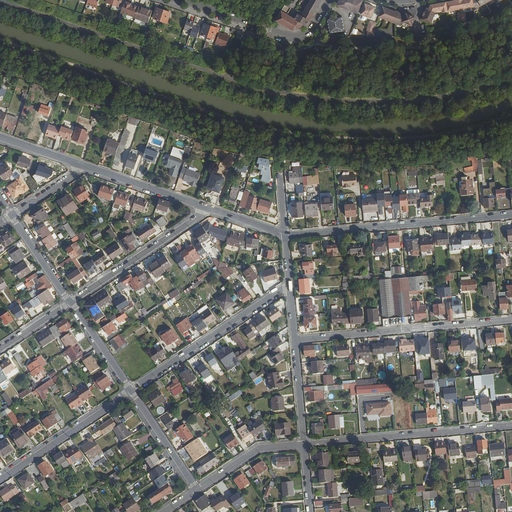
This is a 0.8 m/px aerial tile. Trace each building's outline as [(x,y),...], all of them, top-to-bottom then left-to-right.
[(136,16),(139,6),(131,3),(132,2),(126,0),(126,1),(125,1),(121,11),(136,16)] [(313,16),(316,10),(321,2),(321,0),(311,0),(310,1),(303,15),(310,19),(310,20),(313,16)] [(360,7),(353,4),(354,0),(339,0),(337,5),(350,10),(350,11),(358,14),(360,7)] [(458,10),(456,0),(447,2),(448,11),(448,12),(458,10)] [(473,7),(472,0),(462,0),(465,9),(473,7)] [(485,3),(483,0),(472,0),(473,7),(474,10),(478,9),(477,6),(480,5),(480,6),(485,3)] [(432,23),(437,11),(443,10),(443,12),(448,11),(447,2),(432,5),(430,9),(428,8),(427,12),(425,11),(424,15),(425,15),(423,19),(432,23)] [(371,15),(374,7),(364,3),(361,11),(371,15)] [(306,25),(310,19),(303,15),(298,12),(294,17),(287,13),(291,7),(285,4),(277,20),(294,29),(296,25),(299,27),(301,26),(302,26),(303,23),(306,25)] [(149,22),(153,10),(139,6),(136,16),(136,17),(149,22)] [(392,22),(395,12),(382,6),(379,17),(392,22)] [(161,20),(164,9),(157,7),(153,18),(161,20)] [(167,22),(171,11),(164,9),(161,20),(167,22)] [(412,26),(415,17),(405,13),(405,15),(398,13),(395,23),(408,28),(409,25),(412,26)] [(345,30),(343,16),(329,19),(331,33),(345,30)] [(193,25),(194,21),(187,18),(184,28),(191,31),(193,25)] [(374,29),(376,23),(370,20),(367,28),(374,29)] [(197,36),(201,24),(197,22),(196,26),(193,25),(191,31),(190,34),(197,36)] [(208,36),(212,25),(204,22),(200,34),(208,36)] [(434,31),(433,24),(429,25),(428,24),(425,25),(427,32),(434,31)] [(214,38),(218,27),(212,25),(208,36),(214,38)] [(226,45),(230,34),(226,33),(220,31),(216,42),(226,45)] [(48,116),(50,111),(40,108),(39,113),(48,116)] [(13,131),(17,118),(6,115),(2,126),(2,127),(13,131)] [(96,126),(99,117),(93,115),(90,124),(96,126)] [(139,128),(141,121),(130,117),(127,123),(139,128)] [(58,136),(61,129),(49,125),(46,134),(53,137),(52,138),(57,139),(58,136)] [(70,140),(73,131),(68,129),(68,128),(64,126),(63,127),(61,127),(61,129),(58,136),(64,138),(65,140),(67,140),(70,140)] [(84,143),(88,131),(76,127),(72,139),(84,143)] [(125,143),(127,140),(126,139),(128,137),(127,136),(129,133),(124,129),(119,145),(115,156),(113,163),(117,167),(119,164),(118,163),(120,161),(119,160),(121,157),(120,156),(122,154),(121,153),(124,150),(123,149),(125,147),(124,146),(126,144),(125,143)] [(115,156),(119,145),(107,141),(103,150),(112,154),(112,155),(115,156)] [(181,161),(183,154),(187,156),(186,157),(188,157),(192,158),(194,149),(185,146),(184,151),(173,148),(166,167),(171,168),(169,175),(176,178),(182,161),(181,161)] [(146,149),(143,158),(155,162),(158,153),(146,149)] [(136,170),(140,158),(130,154),(125,166),(136,170)] [(476,155),(476,154),(468,155),(468,158),(471,158),(472,165),(464,166),(465,171),(473,169),(478,169),(477,158),(476,155)] [(28,169),(30,161),(20,157),(17,165),(28,169)] [(270,180),(268,160),(258,158),(257,163),(260,164),(258,168),(262,170),(261,174),(263,175),(262,181),(269,183),(270,180)] [(19,176),(15,169),(13,171),(14,172),(13,173),(7,164),(0,168),(0,172),(4,179),(10,176),(11,177),(10,178),(11,181),(15,179),(19,176)] [(56,172),(39,166),(36,174),(32,177),(37,185),(56,172)] [(302,182),(301,166),(293,166),(293,172),(289,172),(290,183),(302,182)] [(195,189),(201,175),(183,168),(179,178),(184,179),(183,181),(192,184),(191,187),(195,189)] [(219,194),(225,178),(212,174),(206,189),(219,194)] [(357,184),(356,174),(342,176),(343,187),(348,187),(348,185),(350,185),(357,184)] [(471,186),(470,178),(467,178),(467,175),(461,175),(462,186),(460,187),(461,193),(473,192),(473,186),(471,186)] [(28,188),(19,176),(15,179),(16,181),(7,187),(13,197),(23,192),(28,188)] [(495,187),(495,181),(489,181),(489,187),(483,188),(483,195),(488,195),(488,198),(484,198),(484,206),(494,205),(494,197),(496,197),(496,196),(495,187)] [(90,196),(83,185),(78,189),(79,189),(74,192),(81,202),(90,196)] [(111,200),(114,191),(105,188),(106,186),(102,185),(98,196),(102,197),(102,196),(111,200)] [(511,189),(510,186),(505,186),(505,185),(500,185),(500,187),(495,187),(496,196),(503,196),(503,197),(506,197),(506,195),(511,195),(511,192),(511,189)] [(234,204),(237,196),(235,196),(237,190),(231,188),(228,198),(229,199),(228,202),(234,204)] [(256,202),(257,199),(249,196),(250,192),(244,190),(239,206),(256,212),(257,211),(259,203),(256,202)] [(385,194),(384,191),(377,192),(377,198),(378,208),(379,213),(382,212),(382,205),(385,204),(385,194)] [(420,196),(419,192),(407,193),(407,203),(416,202),(416,200),(420,200),(420,196)] [(125,206),(128,197),(117,193),(114,203),(125,206)] [(407,203),(407,193),(399,193),(400,195),(400,205),(408,204),(407,203)] [(433,204),(432,193),(428,194),(428,196),(420,196),(420,200),(420,205),(433,204)] [(392,195),(392,194),(385,194),(385,204),(386,206),(389,206),(390,212),(393,212),(392,195)] [(77,208),(69,195),(61,200),(62,202),(59,204),(66,215),(77,208)] [(400,205),(400,195),(392,195),(393,212),(397,211),(397,209),(401,209),(400,205)] [(334,208),(333,197),(320,198),(322,209),(334,208)] [(143,212),(147,202),(135,198),(132,208),(143,212)] [(378,208),(377,198),(362,199),(363,209),(378,208)] [(166,212),(169,203),(160,200),(157,209),(166,212)] [(269,214),(272,203),(260,200),(259,203),(257,211),(269,214)] [(302,216),(301,202),(292,202),(293,216),(302,216)] [(355,214),(354,203),(344,204),(346,215),(355,214)] [(318,214),(317,204),(304,205),(305,216),(318,214)] [(45,219),(40,211),(30,217),(34,223),(33,223),(35,226),(45,219)] [(166,225),(162,218),(156,222),(160,229),(166,225)] [(226,232),(211,226),(209,223),(202,227),(207,235),(223,241),(226,232)] [(156,231),(151,224),(148,226),(147,225),(136,233),(141,241),(156,231)] [(56,244),(50,234),(51,234),(45,225),(37,231),(39,233),(38,234),(40,236),(41,236),(43,239),(42,240),(48,250),(56,244)] [(75,235),(71,228),(69,225),(65,228),(72,238),(75,235)] [(79,233),(75,226),(71,228),(75,235),(79,233)] [(207,235),(202,227),(194,233),(195,235),(200,243),(209,237),(207,235)] [(116,236),(111,228),(107,230),(112,239),(116,236)] [(128,244),(135,239),(129,230),(125,232),(127,236),(119,241),(127,253),(131,250),(128,244)] [(100,236),(98,231),(91,235),(94,240),(100,236)] [(242,245),(243,239),(245,234),(241,233),(241,235),(232,231),(230,236),(228,236),(226,243),(237,247),(238,244),(242,245)] [(494,242),(493,231),(485,232),(485,231),(482,231),(482,234),(478,234),(478,233),(470,233),(471,243),(482,242),(482,243),(494,242)] [(15,240),(9,232),(0,237),(0,240),(4,247),(15,240)] [(448,239),(447,232),(437,233),(438,243),(448,242),(448,239)] [(470,233),(470,232),(466,232),(466,233),(460,233),(460,236),(461,244),(471,243),(470,233)] [(200,243),(195,235),(192,238),(197,245),(194,247),(198,253),(200,256),(206,251),(200,243)] [(400,247),(399,235),(388,236),(389,248),(400,247)] [(434,249),(433,237),(428,237),(428,236),(420,237),(421,250),(434,249)] [(461,244),(460,236),(457,236),(457,238),(451,238),(451,239),(448,239),(448,242),(449,249),(461,248),(461,244)] [(418,253),(417,238),(407,239),(408,254),(418,253)] [(258,249),(259,245),(258,245),(258,240),(243,239),(242,245),(241,248),(258,249)] [(386,250),(385,241),(374,241),(375,251),(386,250)] [(366,254),(365,242),(347,244),(348,252),(359,251),(359,255),(366,254)] [(79,253),(73,243),(65,248),(72,258),(79,253)] [(123,252),(117,243),(106,251),(111,258),(116,255),(116,256),(123,252)] [(312,254),(311,243),(300,244),(301,251),(302,251),(302,255),(312,254)] [(192,257),(186,249),(183,251),(179,244),(176,247),(177,248),(186,262),(193,258),(192,257)] [(194,247),(192,244),(186,248),(186,249),(192,257),(198,253),(194,247)] [(337,254),(336,244),(327,245),(328,255),(337,254)] [(216,245),(211,247),(212,251),(209,252),(211,259),(220,255),(216,245)] [(25,257),(19,249),(18,249),(16,247),(8,252),(16,263),(25,257)] [(186,262),(177,248),(173,250),(178,256),(175,258),(181,268),(187,264),(186,262)] [(272,259),(273,251),(265,250),(263,257),(272,259)] [(79,259),(88,254),(86,251),(75,259),(78,263),(81,262),(79,259)] [(106,258),(102,252),(91,259),(92,260),(95,265),(106,258)] [(171,264),(165,256),(158,261),(164,269),(171,264)] [(505,267),(505,258),(495,259),(496,268),(505,267)] [(78,263),(75,259),(70,262),(73,267),(78,263)] [(95,265),(92,260),(84,265),(91,275),(95,272),(94,270),(97,268),(95,265)] [(158,261),(158,260),(148,266),(155,277),(165,270),(164,269),(158,261)] [(313,273),(312,261),(303,262),(303,267),(304,267),(305,273),(313,273)] [(29,272),(25,266),(26,265),(24,262),(13,268),(19,278),(29,272)] [(82,275),(85,273),(81,267),(67,276),(72,284),(83,277),(82,275)] [(230,275),(224,267),(218,268),(225,278),(225,279),(230,275)] [(226,267),(224,267),(230,275),(234,272),(230,267),(226,267)] [(153,280),(149,273),(146,275),(144,271),(143,272),(140,268),(136,272),(145,285),(153,280)] [(225,278),(218,268),(215,270),(222,280),(225,278)] [(258,277),(252,268),(244,273),(251,282),(258,277)] [(278,278),(276,269),(263,272),(265,282),(278,278)] [(201,279),(211,273),(209,270),(199,276),(201,279)] [(37,279),(34,273),(27,278),(29,281),(28,282),(30,286),(34,284),(34,283),(38,280),(38,279),(44,275),(44,274),(37,279)] [(137,283),(133,277),(130,273),(127,275),(126,274),(125,275),(125,274),(120,277),(123,281),(119,283),(123,288),(126,286),(124,284),(128,281),(129,283),(130,282),(132,286),(137,283)] [(39,292),(51,284),(44,275),(38,279),(38,280),(34,283),(34,284),(30,286),(34,292),(38,289),(39,292)] [(136,292),(144,286),(137,275),(135,277),(134,276),(133,277),(137,283),(132,286),(136,292)] [(423,278),(422,275),(408,276),(408,277),(379,279),(383,318),(411,316),(411,308),(412,308),(411,301),(410,301),(409,290),(424,289),(423,278)] [(310,292),(309,277),(299,278),(300,293),(310,292)] [(477,288),(476,277),(474,277),(475,279),(461,280),(462,289),(477,288)] [(499,297),(498,290),(494,290),(493,281),(483,282),(484,296),(490,295),(490,301),(495,301),(495,306),(500,306),(499,297)] [(18,291),(25,286),(22,282),(15,286),(18,291)] [(195,288),(193,285),(184,291),(186,294),(195,288)] [(451,299),(450,286),(438,287),(439,296),(446,295),(447,302),(434,303),(435,313),(445,313),(445,312),(448,312),(448,320),(453,319),(453,313),(451,299)] [(251,297),(244,288),(237,293),(244,302),(251,297)] [(171,298),(180,293),(177,289),(169,294),(171,298)] [(44,305),(53,299),(49,294),(48,294),(46,290),(29,301),(33,308),(42,302),(44,305)] [(112,299),(106,290),(94,299),(101,310),(114,302),(112,299)] [(234,303),(227,293),(217,299),(224,310),(234,303)] [(128,302),(124,296),(115,302),(119,308),(128,302)] [(509,307),(508,298),(507,298),(507,296),(499,297),(500,306),(500,308),(509,307)] [(461,298),(451,299),(453,313),(462,312),(461,298)] [(101,310),(94,299),(86,304),(95,319),(104,313),(101,310)] [(313,311),(311,299),(303,299),(304,312),(303,312),(303,315),(316,314),(315,311),(313,311)] [(419,305),(419,300),(411,301),(412,308),(414,308),(415,320),(421,320),(421,317),(426,317),(425,305),(419,305)] [(272,321),(282,315),(276,306),(266,313),(272,321)] [(215,318),(208,308),(199,314),(200,315),(207,325),(213,321),(212,320),(215,318)] [(363,321),(362,308),(349,309),(350,314),(350,322),(363,321)] [(379,321),(377,308),(368,309),(369,322),(379,321)] [(17,324),(30,316),(26,309),(22,312),(21,311),(13,316),(17,324)] [(350,322),(350,314),(345,314),(345,315),(341,316),(340,310),(331,310),(332,324),(337,323),(337,322),(346,321),(346,322),(350,322)] [(12,320),(7,312),(0,316),(0,317),(5,325),(12,320)] [(125,318),(122,314),(116,317),(119,322),(125,318)] [(207,325),(200,315),(191,322),(194,326),(198,333),(208,326),(207,325)] [(186,319),(184,316),(179,320),(180,323),(176,326),(182,334),(194,326),(191,322),(189,318),(186,319)] [(316,326),(315,316),(304,317),(305,327),(316,326)] [(257,330),(267,323),(263,317),(252,323),(255,328),(257,330)] [(70,329),(69,327),(70,326),(65,319),(57,325),(62,332),(58,334),(53,327),(49,329),(56,338),(70,329)] [(117,329),(111,321),(103,326),(109,335),(117,329)] [(255,333),(252,330),(255,328),(252,323),(249,326),(250,327),(244,331),(249,338),(255,333)] [(480,346),(479,330),(478,327),(474,328),(475,334),(470,335),(471,339),(468,339),(468,343),(471,343),(471,347),(480,346)] [(42,347),(56,338),(49,329),(39,335),(40,337),(37,339),(42,347)] [(178,338),(172,329),(161,336),(167,345),(178,338)] [(251,352),(246,344),(245,344),(236,330),(232,333),(247,355),(251,352)] [(154,337),(150,331),(146,334),(150,339),(154,337)] [(78,342),(76,339),(75,340),(70,333),(60,340),(67,350),(77,343),(78,342)] [(496,343),(495,333),(486,334),(487,344),(496,344),(496,343)] [(504,338),(505,338),(505,333),(495,333),(496,343),(504,343),(504,338)] [(282,344),(278,338),(279,337),(277,334),(267,341),(273,350),(278,347),(282,344)] [(123,344),(117,335),(109,340),(117,351),(122,348),(121,346),(123,344)] [(415,350),(414,340),(403,341),(403,339),(399,339),(400,352),(415,350)] [(396,351),(394,340),(384,341),(384,343),(385,352),(396,351)] [(431,353),(430,342),(426,342),(426,345),(421,345),(422,354),(431,353)] [(461,351),(460,342),(449,342),(450,352),(461,351)] [(83,356),(81,352),(78,349),(80,348),(77,343),(67,350),(64,351),(72,363),(81,358),(83,356)] [(385,352),(384,343),(369,345),(370,346),(370,354),(385,353),(385,352)] [(159,357),(166,352),(161,344),(151,350),(151,351),(148,353),(153,360),(156,358),(155,357),(158,356),(159,357)] [(318,350),(317,344),(304,346),(305,356),(312,355),(312,358),(315,357),(314,350),(318,350)] [(444,359),(443,344),(434,344),(436,360),(444,359)] [(350,354),(350,345),(337,346),(338,355),(350,354)] [(370,354),(370,346),(366,346),(366,345),(356,346),(358,359),(367,359),(367,362),(371,362),(370,354)] [(241,363),(229,346),(225,349),(224,348),(220,351),(221,352),(217,355),(225,366),(233,361),(236,366),(241,363)] [(284,360),(280,353),(281,352),(278,347),(273,350),(269,354),(272,358),(271,359),(275,366),(284,360)] [(22,358),(17,351),(13,355),(17,361),(22,358)] [(99,367),(91,355),(90,356),(88,353),(83,356),(81,358),(91,373),(99,367)] [(43,366),(37,357),(30,362),(31,364),(27,366),(33,375),(40,371),(38,369),(43,366)] [(200,373),(214,364),(210,358),(207,360),(205,358),(195,365),(200,373)] [(0,367),(5,375),(15,368),(9,359),(0,365),(0,367)] [(323,373),(322,360),(312,361),(313,374),(323,373)] [(196,378),(190,369),(180,375),(187,384),(196,378)] [(100,385),(108,380),(105,375),(104,375),(102,372),(92,379),(99,389),(102,387),(100,385)] [(257,378),(253,372),(249,375),(253,381),(257,378)] [(283,386),(281,376),(279,377),(278,372),(266,374),(269,389),(283,386)] [(496,399),(493,374),(482,375),(480,375),(481,385),(491,384),(492,400),(496,399)] [(183,389),(177,378),(173,381),(174,383),(167,387),(170,392),(172,391),(175,396),(182,391),(182,390),(183,389)] [(45,394),(49,392),(47,389),(55,384),(51,379),(42,386),(36,389),(44,401),(48,398),(45,394)] [(164,387),(159,379),(154,383),(159,390),(164,387)] [(319,392),(324,392),(324,390),(351,388),(350,383),(315,386),(309,387),(303,387),(304,391),(309,390),(310,401),(318,401),(318,398),(320,397),(319,392)] [(392,391),(391,383),(374,385),(375,393),(392,391)] [(93,394),(86,384),(76,392),(76,393),(82,402),(86,399),(85,398),(93,394)] [(375,393),(374,385),(356,386),(357,394),(375,393)] [(22,399),(30,393),(27,388),(19,394),(22,399)] [(457,398),(456,388),(443,389),(445,399),(457,398)] [(167,401),(160,390),(150,397),(157,408),(167,401)] [(240,390),(227,397),(229,401),(242,395),(240,390)] [(1,395),(8,407),(13,404),(5,392),(1,395)] [(82,402),(76,393),(66,400),(71,409),(78,405),(79,406),(83,403),(82,402)] [(490,410),(489,397),(483,398),(483,396),(481,396),(482,409),(486,409),(487,411),(490,410)] [(284,410),(283,397),(272,398),(273,412),(284,410)] [(511,409),(511,398),(500,399),(500,401),(496,401),(497,412),(501,411),(501,410),(511,409)] [(477,410),(476,400),(463,402),(464,411),(477,410)] [(391,415),(390,402),(376,403),(377,414),(380,413),(380,416),(391,415)] [(377,414),(376,403),(366,404),(367,414),(377,414)] [(155,410),(159,415),(165,410),(161,405),(155,410)] [(134,415),(129,407),(121,412),(126,420),(134,415)] [(19,421),(12,410),(7,413),(14,424),(19,421)] [(62,420),(57,412),(53,415),(58,422),(62,420)] [(437,422),(436,412),(427,413),(428,423),(437,422)] [(428,423),(427,413),(416,414),(417,424),(428,423)] [(122,423),(116,414),(112,417),(118,426),(122,423)] [(168,429),(178,423),(176,419),(173,421),(168,414),(161,419),(168,429)] [(341,427),(340,417),(344,416),(344,414),(329,416),(329,421),(331,421),(332,428),(341,427)] [(54,426),(58,424),(52,415),(43,421),(48,429),(53,426),(54,426)] [(262,431),(259,426),(263,424),(257,415),(253,417),(256,422),(247,428),(249,430),(253,437),(262,431)] [(113,429),(117,427),(111,418),(94,430),(98,435),(102,433),(104,435),(113,429)] [(35,433),(43,428),(37,419),(24,428),(30,438),(35,434),(35,433)] [(128,432),(124,427),(125,427),(122,423),(118,426),(117,427),(113,429),(121,442),(133,434),(131,431),(128,432)] [(291,434),(290,423),(276,425),(277,436),(291,434)] [(319,428),(324,428),(324,423),(311,424),(312,433),(320,432),(319,428)] [(194,438),(184,425),(175,431),(179,436),(180,435),(186,443),(194,438)] [(28,441),(21,429),(12,436),(18,446),(24,442),(25,443),(28,441)] [(253,437),(249,430),(241,436),(245,442),(253,437)] [(240,443),(233,434),(223,440),(230,450),(240,443)] [(102,450),(91,435),(86,438),(88,441),(81,447),(89,459),(102,450)] [(207,453),(197,438),(185,447),(187,450),(189,449),(196,460),(207,453)] [(13,449),(6,439),(0,443),(0,452),(2,456),(13,449)] [(487,453),(486,440),(477,441),(478,454),(487,453)] [(138,454),(130,442),(121,448),(129,460),(138,454)] [(448,444),(448,443),(445,443),(445,442),(434,443),(435,454),(446,453),(446,459),(449,458),(449,455),(448,444)] [(459,455),(458,443),(448,444),(449,455),(459,455)] [(505,455),(503,443),(499,443),(499,445),(490,446),(491,457),(505,455)] [(477,456),(476,444),(472,444),(472,447),(465,447),(466,457),(477,456)] [(70,464),(82,456),(76,447),(63,455),(67,460),(70,464)] [(412,456),(411,447),(402,448),(403,456),(412,456)] [(113,454),(110,449),(104,453),(107,458),(113,454)] [(397,461),(396,449),(388,450),(388,451),(383,451),(384,462),(397,461)] [(429,459),(429,449),(415,450),(416,460),(429,459)] [(360,461),(359,451),(348,452),(349,463),(360,461)] [(63,455),(62,452),(54,458),(59,465),(61,464),(67,460),(63,455)] [(328,465),(327,452),(317,453),(318,465),(328,465)] [(156,464),(160,461),(155,453),(144,461),(150,469),(156,465),(156,464)] [(219,461),(213,453),(200,462),(202,465),(197,469),(200,473),(205,470),(219,461)] [(295,465),(295,457),(276,459),(276,467),(295,465)] [(63,468),(70,464),(67,460),(61,464),(63,468)] [(53,471),(50,465),(48,466),(45,461),(38,466),(43,473),(40,475),(41,476),(44,474),(45,476),(53,471)] [(267,469),(262,462),(253,468),(259,475),(267,469)] [(156,479),(167,471),(165,468),(163,469),(160,465),(150,471),(156,479)] [(331,482),(330,469),(320,470),(321,483),(331,482)] [(383,485),(381,472),(379,472),(379,470),(371,471),(372,486),(383,485)] [(111,484),(120,478),(116,472),(107,478),(111,484)] [(34,482),(28,473),(18,480),(24,489),(34,482)] [(249,483),(243,474),(239,476),(238,475),(236,476),(237,478),(234,480),(240,489),(249,483)] [(46,484),(41,476),(38,478),(43,486),(46,484)] [(153,503),(173,490),(168,482),(148,496),(153,503)] [(265,504),(273,483),(271,482),(268,487),(267,487),(262,499),(265,504)] [(293,495),(293,486),(291,482),(282,483),(283,496),(293,495)] [(338,496),(337,483),(328,484),(329,497),(338,496)] [(18,492),(13,485),(10,487),(5,490),(4,489),(0,491),(0,494),(5,501),(18,492)] [(374,496),(383,496),(383,500),(389,499),(389,503),(393,503),(392,487),(382,488),(383,490),(373,490),(374,496)] [(29,502),(23,493),(19,496),(25,504),(29,502)] [(132,496),(137,501),(140,498),(135,493),(132,496)] [(238,511),(247,506),(239,493),(229,499),(237,511),(238,511)] [(229,506),(222,494),(218,496),(219,498),(215,501),(213,498),(209,501),(211,505),(216,511),(224,506),(226,508),(229,506)] [(73,511),(88,501),(83,495),(69,504),(73,511)] [(209,501),(205,495),(196,501),(198,505),(201,503),(205,509),(211,505),(209,501)] [(364,505),(363,497),(351,498),(349,498),(350,501),(350,506),(364,505)] [(136,511),(140,508),(133,498),(123,505),(125,509),(127,511),(130,511),(135,509),(136,511)]
